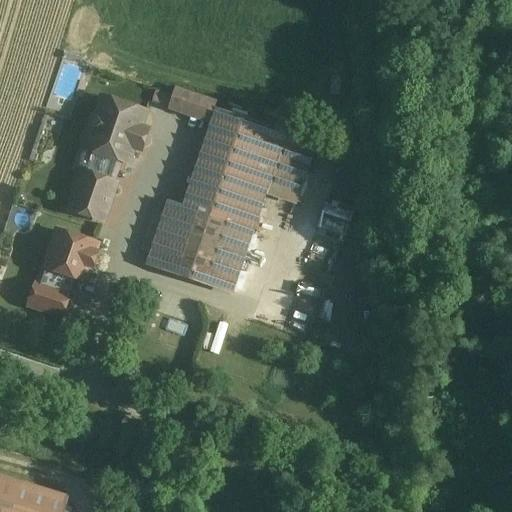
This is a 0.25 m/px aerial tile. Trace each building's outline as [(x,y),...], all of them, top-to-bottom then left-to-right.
[(146,113),(104,98),(98,115),(93,118),(90,128),(92,132),(86,149),(97,153),(120,160),(128,163),(134,147),(141,150),(148,132),(140,129),(146,113)] [(285,134),(214,110),(182,207),(253,230),(265,192),(285,134)] [(285,134),(265,192),(295,202),(314,144),(285,134)] [(120,160),(97,153),(89,176),(113,183),(120,160)] [(113,183),(89,176),(83,173),(70,210),(104,222),(117,185),(113,183)] [(232,292),(253,230),(182,207),(170,203),(149,265),(232,292)] [(97,244),(59,232),(53,250),(58,252),(52,271),(58,272),(51,291),(69,297),(75,279),(84,281),(90,265),(93,267),(97,255),(93,254),(97,244)] [(69,297),(51,291),(38,286),(30,305),(62,317),(69,297)] [(0,477),(0,511),(63,511),(67,499),(0,477)]
